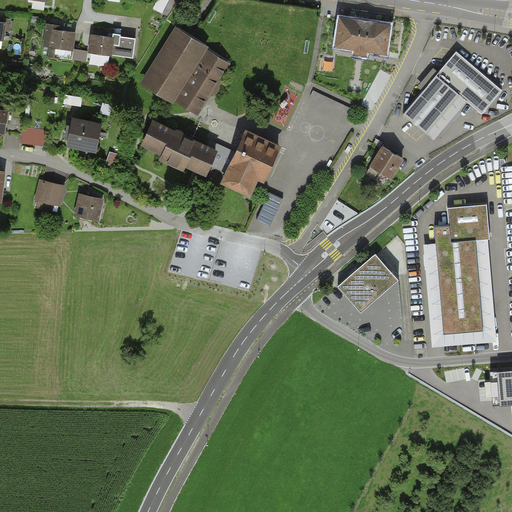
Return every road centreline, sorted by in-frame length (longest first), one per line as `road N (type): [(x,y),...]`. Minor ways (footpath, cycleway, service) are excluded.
road 1 (residential): [(306,275),(268,247),(182,225),(59,165),(0,153)]
road 2 (secondary): [(290,290),(232,359),(148,511)]
road 3 (secondary): [(511,124),(450,156),(306,275)]
road 4 (unclassified): [(511,355),(436,363),(387,358),(290,290)]
road 5 (track): [(0,405),(170,406),(199,416)]
